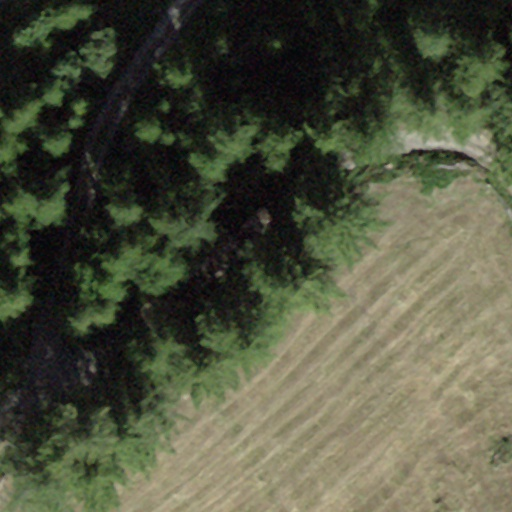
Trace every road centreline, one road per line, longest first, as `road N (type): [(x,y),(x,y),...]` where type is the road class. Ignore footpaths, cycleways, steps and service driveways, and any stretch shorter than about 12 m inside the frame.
road 1 (track): [(511,206),(438,146),(379,140),(296,183),(90,346),(56,342),(34,297)]
road 2 (track): [(202,0),(96,144),(0,378)]
